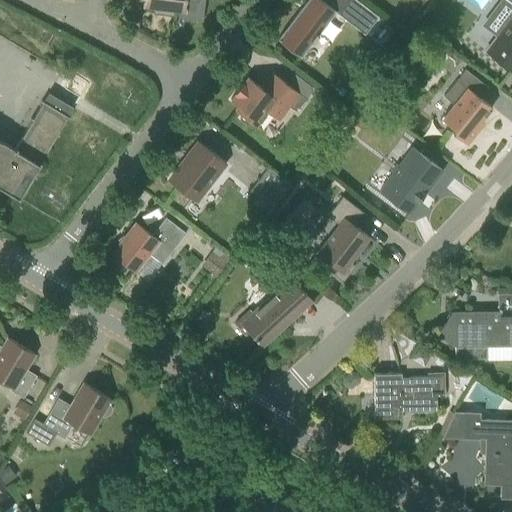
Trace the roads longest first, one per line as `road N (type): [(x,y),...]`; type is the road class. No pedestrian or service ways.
road 1 (residential): [(267,418),(422,266),(511,163)]
road 2 (residential): [(39,281),(189,86)]
road 3 (tertiary): [(235,398),(39,281)]
road 4 (residential): [(92,511),(193,452),(235,398)]
road 5 (tertiary): [(426,511),(267,418)]
road 6 (residential): [(189,86),(85,26)]
